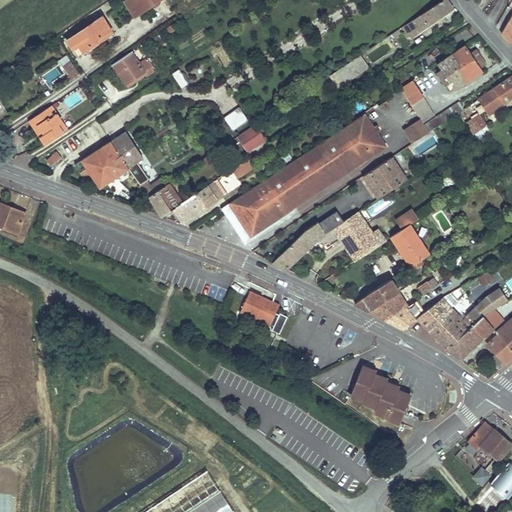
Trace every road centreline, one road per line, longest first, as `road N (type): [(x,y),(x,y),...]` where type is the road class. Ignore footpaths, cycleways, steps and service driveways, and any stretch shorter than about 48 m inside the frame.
road 1 (secondary): [(0,168),(264,270),(492,395)]
road 2 (residential): [(0,262),(87,309),(351,511)]
road 3 (track): [(41,511),(49,447),(39,340),(55,288)]
road 4 (residential): [(492,395),(363,511)]
road 5 (unknown): [(0,134),(104,62)]
